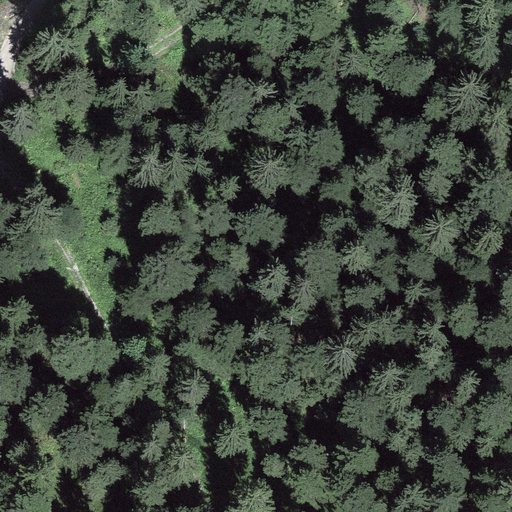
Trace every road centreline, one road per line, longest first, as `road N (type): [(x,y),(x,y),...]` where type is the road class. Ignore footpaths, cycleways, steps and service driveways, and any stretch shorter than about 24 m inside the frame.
road 1 (track): [(0,92),(111,72),(227,0)]
road 2 (track): [(316,0),(398,27),(480,0)]
